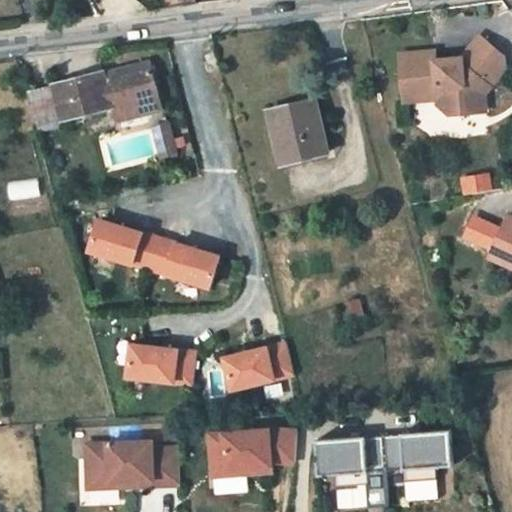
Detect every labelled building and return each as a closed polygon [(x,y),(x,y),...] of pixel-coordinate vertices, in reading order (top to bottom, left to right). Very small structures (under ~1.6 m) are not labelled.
[(501,57),(476,37),(459,59),(433,62),(433,53),(399,57),(404,103),(437,99),(438,107),(447,115),(474,112),(472,95),(482,94),(502,69),(501,57)] [(150,67),(129,72),(128,69),(109,74),(108,72),(33,93),(41,126),(118,106),(120,116),(159,105),(150,67)] [(482,94),(472,95),(474,112),(484,110),(482,94)] [(321,153),(311,102),(268,111),(278,162),(321,153)] [(167,125),(155,128),(163,157),(176,154),(167,125)] [(489,174),(462,178),(463,193),(491,189),(489,174)] [(511,216),(504,230),(493,254),(490,258),(511,268),(511,216)] [(504,230),(478,218),(467,242),(493,254),(504,230)] [(208,292),(219,256),(98,219),(87,254),(208,292)] [(293,378),(284,342),(221,357),(229,392),(293,378)] [(190,387),(194,351),(129,344),(125,380),(190,387)] [(295,431),(267,429),(208,434),(212,479),(271,474),(270,463),(294,464),(295,431)] [(320,476),(335,475),(338,510),(368,508),(365,473),(405,470),(408,501),(438,498),(436,468),(450,467),(447,434),(317,443),(320,476)] [(85,445),(87,489),(177,485),(176,447),(151,448),(151,442),(85,445)]
